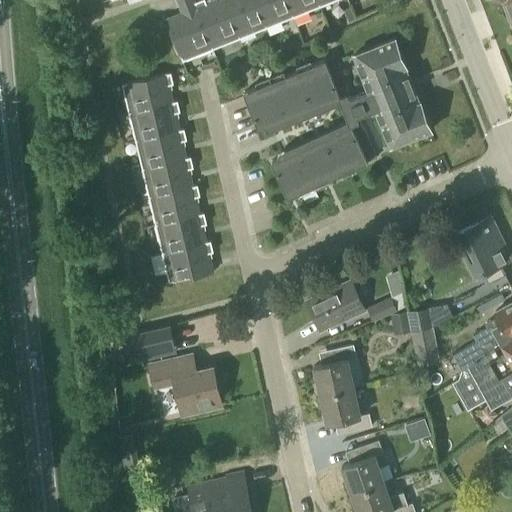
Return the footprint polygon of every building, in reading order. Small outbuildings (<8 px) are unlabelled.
[(182,62),(209,51),(189,0),(176,0),(184,17),(177,20),(175,15),(165,19),(182,62)] [(236,40),(220,0),(211,0),(206,2),(204,0),(199,0),(195,2),(193,0),(189,0),(209,51),(236,40)] [(220,0),(236,40),(263,29),(252,0),(220,0)] [(252,0),(263,29),(290,18),(283,0),(252,0)] [(283,0),(290,18),(317,7),(314,0),(283,0)] [(418,102),(404,66),(405,66),(394,38),(353,54),(368,91),(349,99),(347,94),(348,93),(333,56),(311,65),(312,66),(298,71),(298,70),(285,75),(285,76),(256,87),(243,92),(258,129),(338,98),(349,125),(271,161),(287,198),(300,192),(299,189),(327,176),(328,179),(341,173),(340,171),(353,165),(354,167),(376,157),(359,121),(358,121),(356,117),(375,109),(390,146),(430,130),(419,102),(418,102)] [(173,102),(173,101),(170,84),(174,83),(171,72),(121,84),(128,112),(173,102)] [(181,130),(180,129),(176,113),(180,112),(177,100),(173,101),(173,102),(128,112),(135,141),(181,130)] [(188,158),(187,157),(183,141),(187,140),(184,128),(180,129),(181,130),(135,141),(142,169),(188,158)] [(194,186),(194,185),(190,169),(193,168),(190,156),(187,157),(188,158),(142,169),(148,198),(156,195),(194,186)] [(201,215),(200,213),(196,197),(200,196),(197,184),(194,185),(194,186),(156,195),(148,198),(155,226),(163,224),(201,215)] [(207,243),(207,241),(203,225),(207,224),(204,212),(200,213),(201,215),(163,224),(155,226),(162,254),(171,252),(207,243)] [(505,274),(500,264),(507,260),(494,234),(498,233),(490,216),(454,234),(474,276),(483,272),(488,282),(505,274)] [(171,252),(162,254),(168,282),(219,270),(216,257),(211,258),(210,253),(213,252),(210,240),(207,241),(207,243),(171,252)] [(320,330),(364,310),(351,281),(307,301),(320,330)] [(372,321),(396,311),(390,297),(366,307),(372,321)] [(433,327),(453,318),(449,302),(390,314),(394,335),(410,332),(410,331),(433,327)] [(511,302),(496,312),(498,316),(485,323),(487,327),(472,335),(476,341),(452,354),(461,370),(467,367),(491,409),(511,397),(511,302)] [(158,356),(156,349),(175,344),(170,326),(125,336),(131,363),(158,356)] [(440,361),(433,327),(410,331),(410,332),(417,366),(440,361)] [(320,395),(354,387),(348,360),(356,358),(353,344),(326,350),(329,363),(313,366),(320,395)] [(195,371),(191,354),(149,364),(155,387),(175,383),(182,414),(221,405),(213,367),(195,371)] [(411,392),(420,390),(417,378),(408,380),(411,392)] [(354,387),(320,395),(326,423),(342,420),(345,433),(372,426),(369,413),(360,415),(354,387)] [(511,405),(500,415),(510,433),(511,432),(511,405)] [(351,494),(384,483),(375,456),(383,453),(378,440),(352,449),(357,461),(341,466),(351,494)] [(139,463),(124,466),(126,478),(141,475),(139,463)] [(222,499),(218,480),(188,486),(193,509),(208,505),(209,511),(250,511),(247,493),(222,499)] [(384,483),(351,494),(357,511),(414,511),(412,503),(407,505),(403,492),(389,497),(384,483)] [(149,511),(147,491),(126,493),(128,511),(149,511)]
